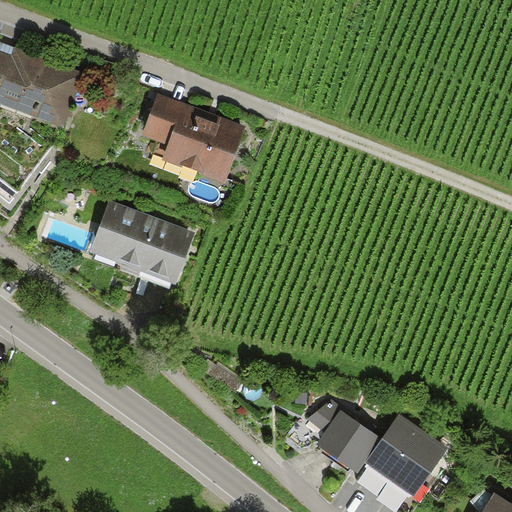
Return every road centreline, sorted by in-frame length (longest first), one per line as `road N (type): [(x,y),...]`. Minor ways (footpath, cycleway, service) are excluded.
road 1 (track): [(125,333),(168,333),(376,378),(437,397),(511,438)]
road 2 (unclassified): [(0,311),(271,511)]
road 3 (residential): [(0,5),(275,110)]
road 4 (track): [(511,206),(275,110)]
road 5 (track): [(0,246),(125,333)]
